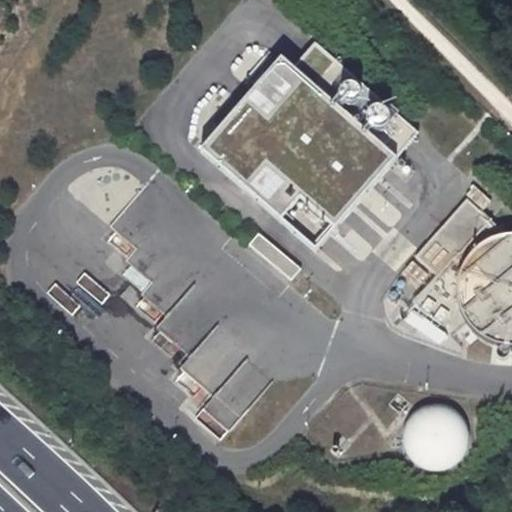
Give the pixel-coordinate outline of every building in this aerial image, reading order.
[(270,63),(187,155),(302,259),(411,139),(353,87),(354,86),(309,45),(282,74),(270,63)] [(229,71),(246,86),(265,64),(249,50),(229,71)] [(511,236),(511,237),(506,237),(465,201),(415,258),(436,276),(460,260),(464,264),(460,272),(457,282),(456,293),(458,304),(461,315),(466,324),(473,332),(482,339),(492,344),(502,347),(511,348),(511,236)] [(280,293),(297,267),(251,237),(243,249),(270,267),(261,280),(280,293)] [(401,326),(438,344),(444,333),(407,314),(401,326)] [(198,388),(189,403),(235,432),(275,368),(211,328),(180,377),(198,388)] [(407,421),(404,427),(402,434),(402,440),(403,447),(405,453),(408,459),(413,464),(418,468),(424,471),(431,472),(437,473),(444,472),(450,469),(456,466),(461,462),(465,456),(467,450),(469,444),(469,437),(468,431),(466,424),(463,419),(458,414),(453,410),(447,407),(441,405),(434,405),(427,406),(421,408),(416,412),(411,416),(407,421)]
